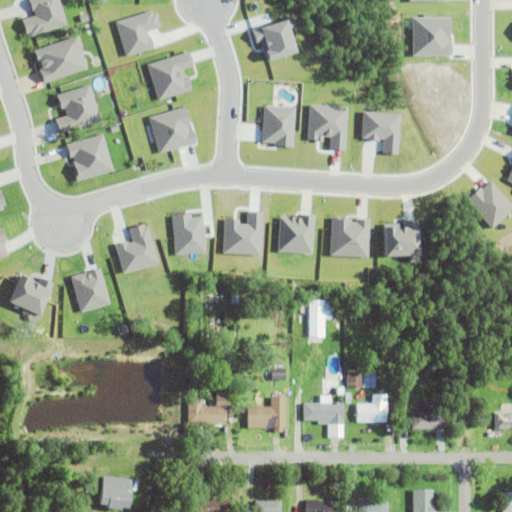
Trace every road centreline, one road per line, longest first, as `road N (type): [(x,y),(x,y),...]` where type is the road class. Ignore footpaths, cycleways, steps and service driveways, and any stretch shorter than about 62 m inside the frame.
road 1 (residential): [(478,0),(478,114),(448,164),(401,183),(224,173)]
road 2 (residential): [(0,66),(25,169),(52,204),(86,206),(169,179),(224,173)]
road 3 (residential): [(188,457),(511,456)]
road 4 (residential): [(224,173),(228,85),(205,0)]
